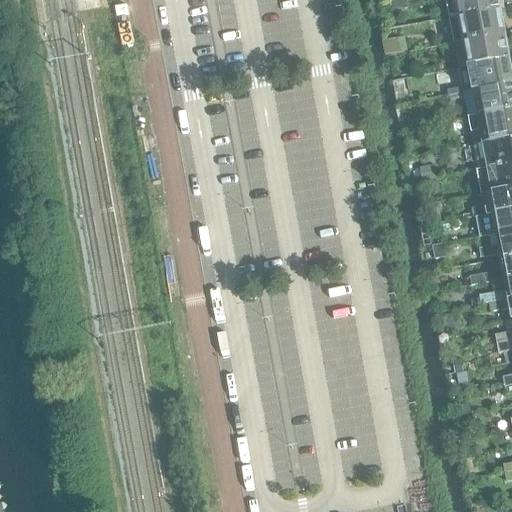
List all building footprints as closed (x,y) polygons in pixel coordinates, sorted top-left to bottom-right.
[(409,9),(407,0),(401,0),(389,2),(391,12),(409,9)] [(500,9),(497,0),(446,0),(450,18),(500,9)] [(505,34),(500,9),(450,18),(454,44),(505,34)] [(509,60),(505,34),(454,44),(459,70),(509,60)] [(395,40),(383,42),(385,56),(398,54),(395,40)] [(459,70),(462,87),(450,90),(451,96),(511,84),(511,73),(509,60),(459,70)] [(511,84),(451,96),(448,97),(449,102),(464,99),(468,118),(511,110),(511,84)] [(511,139),(511,110),(468,118),(474,147),(511,139)] [(424,126),(422,119),(411,121),(413,128),(424,126)] [(511,164),(511,139),(474,147),(469,148),(471,164),(477,162),(478,171),(511,164)] [(511,189),(511,164),(478,171),(483,195),(511,189)] [(436,166),(420,169),(422,181),(438,178),(436,166)] [(511,211),(511,189),(483,195),(485,205),(477,207),(472,208),(473,219),(476,218),(511,211)] [(419,195),(421,207),(432,205),(430,193),(419,195)] [(511,231),(511,211),(476,218),(478,227),(480,237),(495,234),(511,231)] [(430,219),(420,220),(422,228),(432,227),(430,219)] [(429,228),(421,230),(422,237),(430,236),(429,228)] [(511,231),(495,234),(496,238),(497,245),(479,249),(481,259),(499,256),(500,259),(511,256),(511,231)] [(432,246),(435,259),(447,257),(444,244),(432,246)] [(511,256),(500,259),(502,272),(470,277),(472,287),(504,281),(511,279),(511,256)] [(511,279),(504,281),(506,291),(479,296),(480,300),(471,302),(472,307),(489,304),(511,299),(511,279)] [(511,319),(511,299),(489,304),(491,312),(510,309),(511,320),(511,319)] [(456,313),(443,316),(447,333),(460,330),(456,313)] [(511,319),(511,320),(505,321),(507,333),(495,335),(497,345),(511,341),(511,319)] [(492,338),(479,341),(481,349),(493,346),(492,338)] [(511,341),(497,345),(498,354),(506,353),(508,364),(511,363),(511,341)] [(452,362),(455,374),(465,372),(462,360),(452,362)] [(466,382),(465,372),(455,374),(454,374),(455,384),(466,382)] [(511,376),(503,378),(504,387),(511,385),(511,376)] [(469,406),(458,407),(460,418),(471,416),(469,406)] [(482,456),(481,448),(473,449),(475,457),(482,456)] [(511,474),(503,476),(505,484),(511,482),(511,474)]
